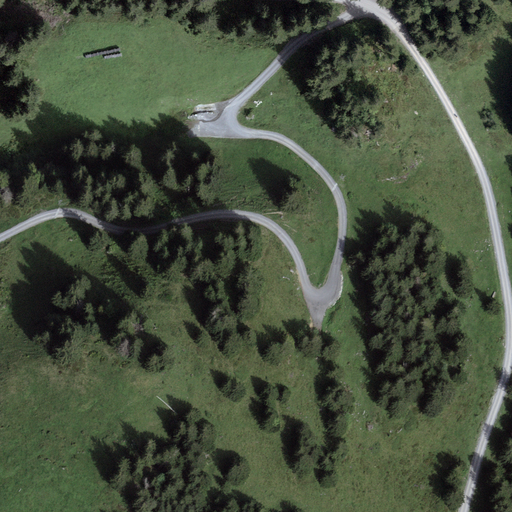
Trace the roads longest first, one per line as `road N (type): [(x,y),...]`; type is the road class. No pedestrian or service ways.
road 1 (track): [(0,238),(61,213),(120,231),(247,215),(287,240),(309,294),(325,297),(343,218),(334,187),(290,143),(235,127),(231,112),(313,31),(354,14),(388,19)]
road 2 (track): [(463,511),(505,378),(509,309),(479,167),(420,58),(388,19)]
